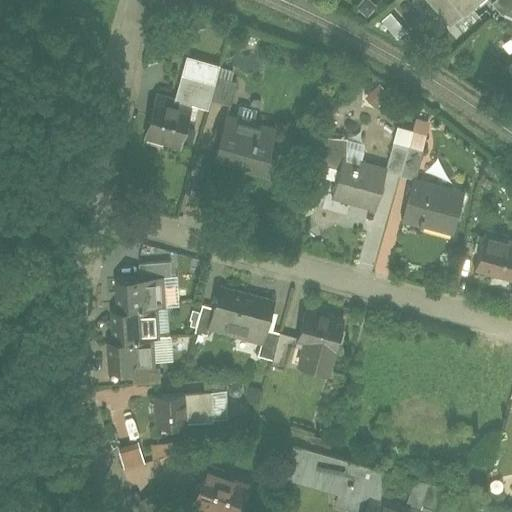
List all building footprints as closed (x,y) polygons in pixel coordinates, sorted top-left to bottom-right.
[(430,0),(450,22),(475,0),(430,0)] [(511,16),(511,0),(495,0),(492,10),(511,16)] [(159,88),(145,138),(180,148),(193,102),(208,106),(220,63),(187,54),(176,93),(159,88)] [(219,156),(264,170),(272,144),(227,130),(219,156)] [(327,199),(378,211),(386,177),(335,164),(327,199)] [(465,190),(416,178),(406,219),(455,231),(465,190)] [(474,270),(511,275),(511,244),(479,239),(474,270)] [(107,337),(109,369),(154,366),(152,336),(158,336),(157,305),(165,305),(164,276),(174,275),(174,260),(138,262),(139,273),(119,274),(120,304),(112,304),(114,336),(107,337)] [(270,359),(279,330),(267,326),(276,298),(220,282),(213,305),(203,302),(194,330),(207,333),(209,327),(259,342),(256,354),(270,359)] [(298,365),(331,373),(345,314),(306,304),(297,340),(304,341),(298,365)] [(499,391),(511,394),(511,364),(431,342),(429,348),(411,343),(410,348),(375,338),(366,370),(376,372),(368,400),(396,408),(405,378),(449,391),(443,410),(473,419),(475,412),(492,417),(499,391)] [(210,390),(155,393),(156,424),(211,422),(210,390)] [(130,414),(119,417),(124,437),(136,434),(130,414)] [(117,444),(123,470),(143,465),(137,439),(117,444)] [(376,465),(297,441),(286,474),(337,490),(334,502),(363,511),(369,489),(376,465)] [(203,511),(242,511),(252,478),(204,465),(192,509),(203,511)] [(362,511),(421,511),(423,506),(369,489),(363,511),(362,511)]
